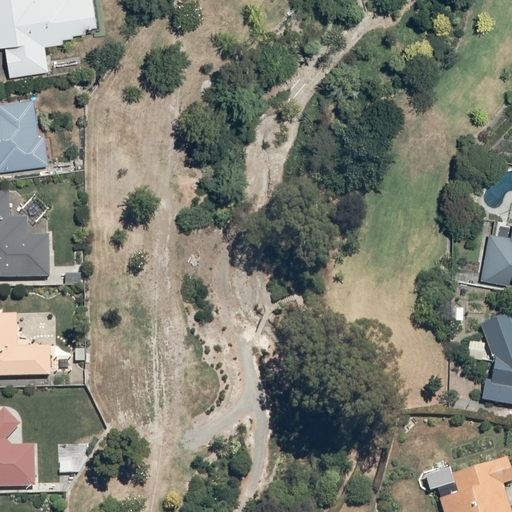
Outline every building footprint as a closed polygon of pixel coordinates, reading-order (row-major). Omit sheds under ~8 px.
[(100,27),(97,0),(0,0),(0,48),(9,47),(12,79),(53,74),(50,47),(68,45),(67,39),(77,38),(77,34),(89,33),(89,27),(100,27)] [(42,131),(39,96),(0,100),(0,173),(51,168),(47,130),(42,131)] [(0,277),(55,277),(54,231),(32,232),(32,214),(13,215),(12,190),(0,190),(0,277)] [(511,237),(492,234),(485,280),(511,283),(511,237)] [(0,376),(56,377),(56,343),(55,343),(53,344),(51,344),(50,344),(48,344),(47,344),(45,344),(43,344),(42,344),(40,343),(39,343),(37,342),(36,342),(34,341),(33,340),(31,339),(30,338),(29,337),(28,336),(27,335),(26,334),(25,332),(24,331),(23,329),(22,328),(22,326),(21,325),(21,323),(20,322),(20,320),(20,318),(20,317),(20,315),(20,314),(20,312),(1,312),(1,294),(0,293),(0,376)] [(498,358),(487,395),(511,400),(511,317),(485,330),(498,358)] [(0,485),(39,485),(38,443),(9,444),(25,424),(7,409),(0,416),(0,485)] [(58,463),(60,463),(60,472),(80,472),(80,463),(84,463),(84,442),(58,442),(58,463)] [(511,455),(457,474),(464,493),(444,500),(448,511),(511,511),(511,495),(507,482),(511,480),(511,455)]
